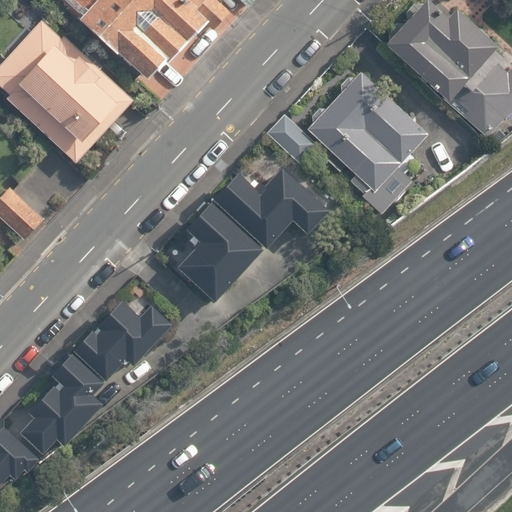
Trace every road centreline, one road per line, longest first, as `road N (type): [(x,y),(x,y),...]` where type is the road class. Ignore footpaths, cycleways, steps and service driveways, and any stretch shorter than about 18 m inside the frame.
road 1 (secondary): [(325,0),(0,351)]
road 2 (motorway): [(81,511),(401,336)]
road 3 (motorway): [(174,511),(401,336)]
road 4 (motorway): [(511,338),(288,511)]
road 5 (motorway): [(401,336),(511,251)]
